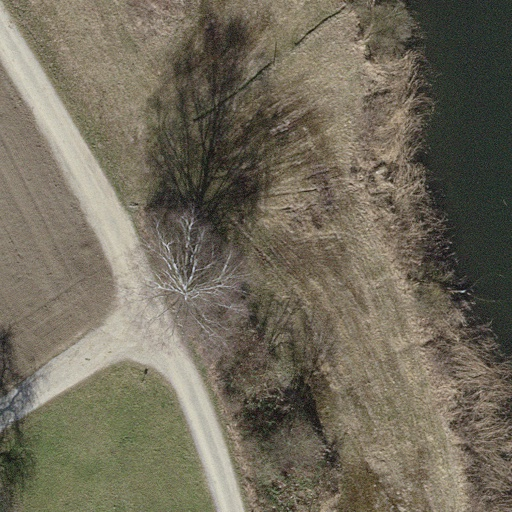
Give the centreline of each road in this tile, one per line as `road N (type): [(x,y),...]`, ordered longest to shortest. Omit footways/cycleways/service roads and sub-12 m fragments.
road 1 (track): [(236,511),(208,419),(0,29)]
road 2 (track): [(159,322),(93,353),(0,420)]
